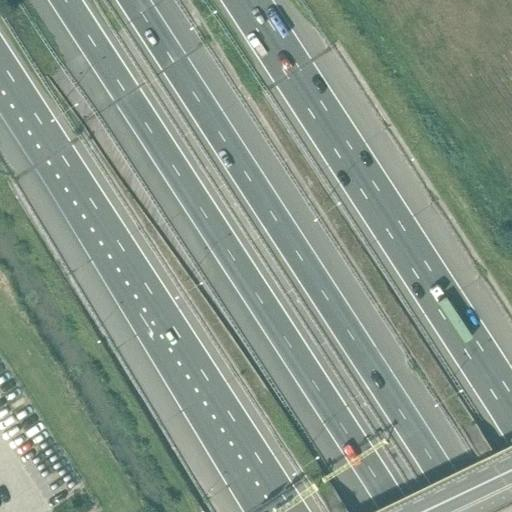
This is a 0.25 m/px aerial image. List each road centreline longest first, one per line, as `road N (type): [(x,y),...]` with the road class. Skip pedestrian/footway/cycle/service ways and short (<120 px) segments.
road 1 (motorway): [(65,0),(398,511)]
road 2 (motorway): [(463,511),(132,0)]
road 3 (motorway): [(0,77),(275,511)]
road 4 (motorway): [(511,410),(246,0)]
